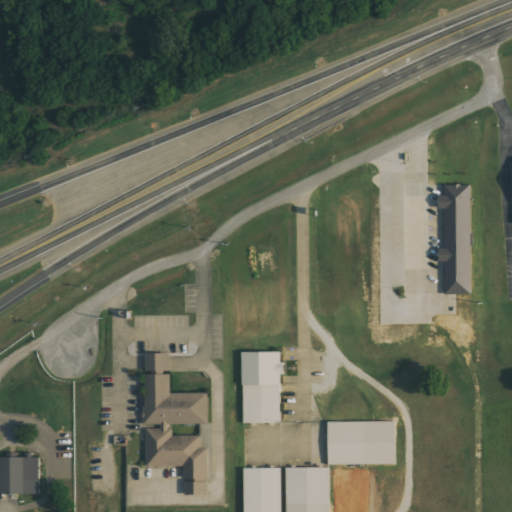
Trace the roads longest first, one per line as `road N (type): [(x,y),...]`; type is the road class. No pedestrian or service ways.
road 1 (residential): [(480,27),(492,98),(259,209),(201,253),(101,300),(0,373)]
road 2 (trunk): [(497,19),(345,65),(0,202)]
road 3 (trunk): [(0,300),(263,159),(414,58)]
road 4 (trunk): [(414,58),(0,262)]
